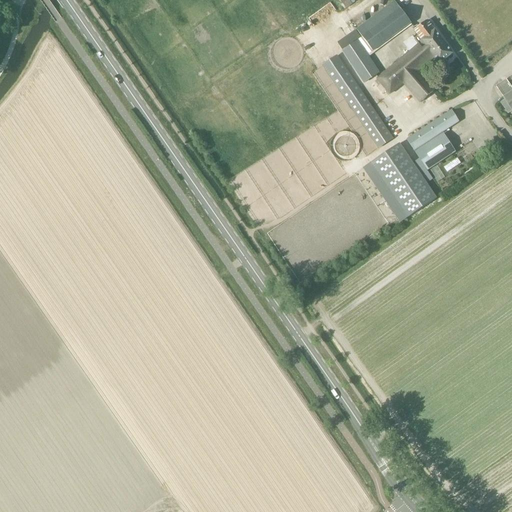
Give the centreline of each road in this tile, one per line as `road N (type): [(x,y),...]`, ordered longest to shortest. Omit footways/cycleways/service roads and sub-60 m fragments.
road 1 (tertiary): [(410,498),(65,0)]
road 2 (unknown): [(403,136),(248,233),(403,455)]
road 3 (unknown): [(248,233),(84,0)]
road 4 (unknown): [(479,97),(408,125),(389,117),(374,95)]
